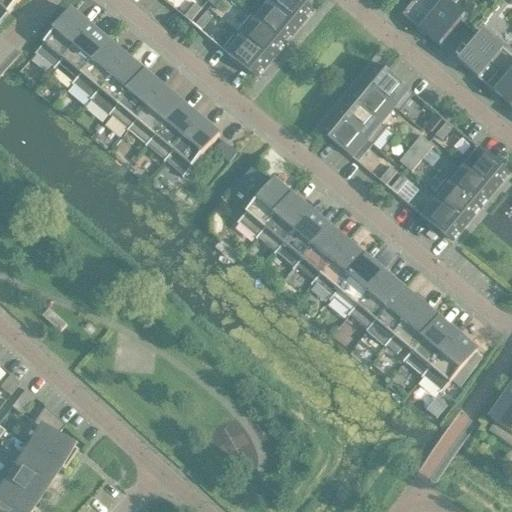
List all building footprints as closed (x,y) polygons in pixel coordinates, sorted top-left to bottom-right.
[(0,0),(0,8),(8,15),(21,0),(0,0)] [(213,0),(210,5),(216,10),(224,0),(213,0)] [(251,17),(283,44),(297,27),(265,0),(251,17)] [(265,0),(297,27),(311,10),(303,3),(299,0),(265,0)] [(466,18),(455,8),(461,0),(415,0),(402,17),(440,49),(466,18)] [(195,5),(184,18),(190,24),(202,10),(195,5)] [(56,70),(91,28),(83,21),(83,22),(72,12),(36,54),(56,70)] [(206,14),(195,27),(201,33),(212,19),(206,14)] [(237,34),(269,60),(283,44),(251,17),(237,34)] [(74,85),(109,44),(99,35),(99,34),(91,28),(56,70),(74,85)] [(487,88),(511,57),(511,51),(499,40),(496,43),(484,33),(458,64),(487,88)] [(269,60),(237,34),(223,51),(247,71),(255,77),(269,60)] [(92,101),(128,58),(120,52),(119,52),(109,44),(74,85),(92,101)] [(511,57),(487,88),(511,108),(511,57)] [(111,116),(146,75),(135,66),(136,65),(128,58),(92,101),(111,116)] [(369,87),(400,114),(415,96),(391,76),(391,77),(383,70),(369,87)] [(146,75),(111,116),(129,132),(165,89),(157,83),(156,83),(146,75)] [(355,104),(386,130),(387,130),(381,125),(394,109),(400,114),(369,87),(355,104)] [(129,132),(148,147),(182,106),(172,97),(173,96),(165,89),(129,132)] [(341,120),(372,147),(386,130),(355,104),(341,120)] [(148,147),(166,163),(201,120),(193,113),(193,114),(182,106),(148,147)] [(443,120),(436,114),(425,128),(432,133),(443,120)] [(201,120),(166,163),(185,178),(192,169),(192,170),(220,137),(209,128),(209,127),(201,120)] [(372,147),(341,120),(326,137),(334,144),(358,164),(372,147)] [(453,129),(447,123),(436,137),(442,142),(453,129)] [(417,155),(427,142),(421,137),(410,150),(417,155)] [(427,142),(417,155),(423,160),(433,148),(427,142)] [(475,147),(461,164),(492,190),(507,173),(499,167),(475,147)] [(406,168),(417,155),(410,150),(400,163),(406,168)] [(417,155),(406,168),(412,173),(423,160),(417,155)] [(478,207),(492,190),(461,164),(447,181),(478,207)] [(252,169),(236,188),(249,199),(265,180),(252,169)] [(391,169),(379,182),(386,187),(397,174),(391,169)] [(401,178),(390,191),(397,196),(408,183),(401,178)] [(432,198),(438,202),(465,224),(478,207),(447,181),(432,198)] [(258,240),(293,198),(282,189),(283,189),(275,182),(274,182),(246,215),(239,224),(258,240)] [(293,198),(258,240),(276,255),(312,213),(303,206),(303,207),(293,198)] [(450,241),(465,224),(438,202),(424,219),(442,234),(450,241)] [(294,270),(302,262),(330,229),(319,220),(320,220),(312,213),(276,255),(294,270)] [(330,229),(302,262),(321,277),(349,243),(340,237),(330,229)] [(349,243),(321,277),(315,284),(333,299),(366,260),(356,251),(357,250),(349,243)] [(366,260),(333,299),(351,315),(385,274),(377,268),(366,260)] [(385,274),(351,315),(350,317),(368,332),(376,323),(403,290),(393,282),(393,281),(385,274)] [(403,290),(376,323),(394,339),(422,305),(414,298),(414,299),(403,290)] [(422,305),(394,339),(387,347),(397,356),(405,347),(413,354),(440,321),(430,312),(422,305)] [(43,317),(60,334),(67,326),(49,310),(43,317)] [(440,321),(413,354),(405,363),(424,378),(459,336),(451,329),(450,330),(440,321)] [(467,343),(459,336),(424,378),(442,394),(452,383),(461,390),(482,361),(475,355),(477,352),(466,343),(467,343)] [(0,389),(9,397),(19,385),(9,376),(0,387),(0,389)] [(34,400),(25,391),(11,408),(21,417),(34,400)] [(511,404),(505,399),(491,420),(495,423),(489,432),(511,448),(511,404)] [(27,447),(63,472),(76,453),(55,439),(65,427),(44,408),(32,426),(39,430),(27,447)] [(27,447),(15,465),(45,486),(57,469),(63,473),(63,472),(27,447)] [(15,465),(3,483),(33,504),(45,486),(15,465)] [(3,483),(0,487),(0,507),(7,511),(27,511),(33,504),(3,483)]
